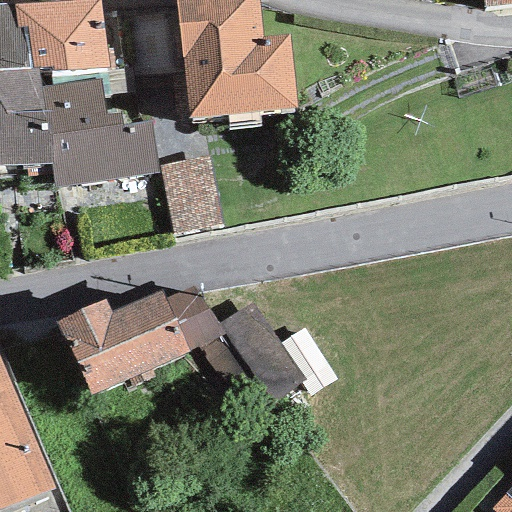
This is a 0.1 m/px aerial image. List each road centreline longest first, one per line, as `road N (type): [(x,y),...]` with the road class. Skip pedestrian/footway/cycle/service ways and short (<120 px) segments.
road 1 (tertiary): [(511,208),(0,304)]
road 2 (residential): [(317,0),(511,29)]
